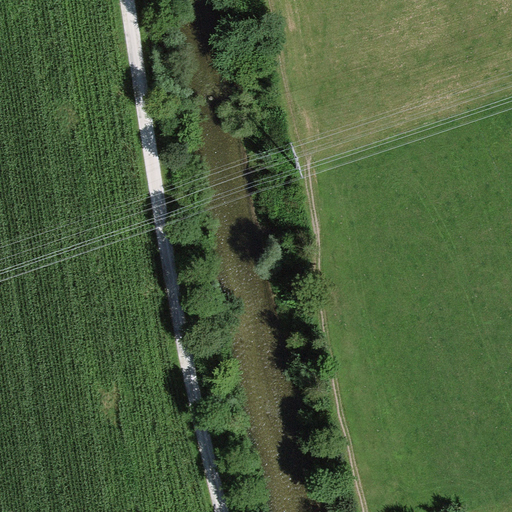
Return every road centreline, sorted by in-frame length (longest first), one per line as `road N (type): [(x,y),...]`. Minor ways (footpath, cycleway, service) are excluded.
road 1 (unclassified): [(125,0),(219,511)]
road 2 (track): [(309,187),(320,315),(365,511)]
